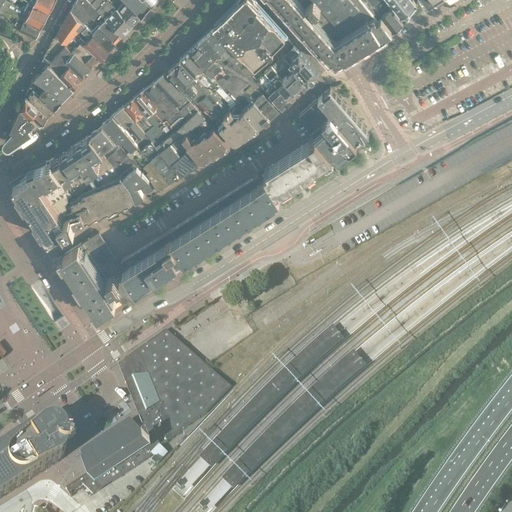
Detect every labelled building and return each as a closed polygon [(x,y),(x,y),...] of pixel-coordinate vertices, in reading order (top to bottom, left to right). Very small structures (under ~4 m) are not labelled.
[(24,8),(7,0),(2,0),(0,4),(0,9),(2,12),(3,12),(5,9),(9,12),(25,20),(40,28),(45,20),(24,9),(24,8)] [(45,20),(49,12),(33,3),(28,0),(24,8),(24,9),(45,20)] [(35,0),(33,3),(49,12),(55,0),(35,0)] [(110,46),(116,39),(102,24),(91,13),(84,6),(83,3),(78,0),(74,0),(71,7),(70,8),(78,14),(85,21),(110,46)] [(91,13),(102,24),(116,39),(123,31),(115,25),(91,0),(84,0),(83,3),(84,6),(91,13)] [(91,0),(115,25),(123,31),(133,20),(112,0),(91,0)] [(139,6),(135,3),(132,0),(112,0),(133,20),(142,10),(139,6)] [(132,0),(135,3),(139,6),(142,10),(151,0),(132,0)] [(213,24),(213,25),(213,26),(235,49),(255,70),(268,57),(268,55),(268,54),(270,55),(272,55),(273,52),(272,50),(284,39),(286,36),(254,1),(253,0),(238,0),(217,21),(213,24)] [(267,0),(283,17),(284,16),(288,20),(289,21),(290,19),(295,25),(294,26),(295,27),(294,27),(297,31),(297,32),(321,58),(324,56),(328,62),(331,60),(334,64),(335,64),(336,64),(344,59),(346,61),(392,31),(380,16),(378,18),(377,19),(361,0),(267,0)] [(361,0),(377,19),(380,17),(376,12),(377,12),(371,5),(377,0),(361,0)] [(417,3),(414,0),(388,0),(401,15),(406,12),(407,13),(413,8),(412,7),(417,3)] [(67,41),(75,32),(85,21),(78,14),(70,8),(57,32),(67,41)] [(390,8),(380,16),(392,31),(403,24),(390,8)] [(35,38),(40,28),(25,20),(21,26),(17,20),(13,24),(19,30),(35,38)] [(110,46),(85,21),(75,32),(82,38),(101,56),(110,46)] [(205,33),(229,57),(229,58),(247,76),(251,72),(253,73),(254,75),(257,72),(255,70),(235,49),(213,26),(212,25),(205,33)] [(57,32),(56,34),(67,44),(91,67),(101,56),(82,38),(74,46),(67,41),(57,32)] [(82,38),(75,32),(67,41),(74,46),(82,38)] [(227,58),(229,57),(205,33),(198,40),(213,56),(217,52),(224,59),(226,57),(227,58)] [(44,55),(43,58),(50,62),(59,53),(67,44),(56,34),(52,40),(53,40),(51,45),(50,45),(48,48),(49,48),(47,52),(46,51),(45,53),(46,53),(45,55),(44,55)] [(212,73),(211,74),(210,75),(212,77),(220,85),(228,93),(239,82),(258,103),(270,117),(283,105),(265,87),(258,79),(254,75),(253,73),(251,72),(247,76),(229,58),(222,65),(213,56),(198,40),(189,49),(212,73)] [(91,67),(67,44),(59,53),(83,75),(91,67)] [(283,56),(291,65),(308,83),(319,73),(294,45),(283,56)] [(201,76),(207,81),(212,77),(210,75),(211,74),(188,50),(179,58),(199,78),(201,76)] [(229,58),(229,57),(227,58),(226,57),(224,59),(217,52),(213,56),(222,65),(229,58)] [(83,75),(59,53),(50,62),(74,85),(83,75)] [(74,85),(50,62),(43,58),(34,75),(59,94),(62,97),(74,85)] [(209,89),(199,78),(179,58),(167,69),(189,92),(198,101),(199,103),(212,116),(221,107),(206,92),(209,89)] [(265,87),(283,105),(297,92),(301,89),(308,83),(291,65),(285,71),(287,73),(283,76),(273,65),(258,79),(265,87)] [(153,81),(161,90),(177,107),(176,109),(177,110),(189,100),(163,72),(153,81)] [(55,106),(62,98),(62,97),(59,94),(34,75),(30,84),(55,106)] [(177,107),(161,90),(153,81),(142,89),(162,111),(164,113),(167,117),(172,112),(177,110),(176,109),(177,107)] [(48,113),(55,106),(30,84),(26,93),(48,113)] [(367,128),(330,86),(318,97),(354,138),(367,128)] [(146,132),(152,139),(156,144),(175,128),(175,127),(167,117),(164,113),(162,111),(142,89),(133,96),(147,113),(156,123),(146,132)] [(26,93),(21,102),(41,121),(48,113),(26,93)] [(133,96),(123,105),(139,125),(144,120),(149,126),(153,123),(145,115),(147,113),(133,96)] [(177,224),(172,227),(187,250),(190,248),(192,252),(269,203),(277,198),(277,197),(297,184),(296,182),(306,176),(304,172),(308,169),(331,155),(333,153),(334,152),(339,157),(350,147),(350,146),(350,145),(349,143),(354,140),(356,139),(353,138),(351,136),(339,124),(328,110),(324,107),(320,101),(317,97),(316,98),(300,112),(318,132),(315,134),(316,135),(308,140),(264,169),(268,175),(261,179),(257,173),(177,224)] [(197,108),(189,100),(177,110),(172,112),(167,117),(175,127),(197,108)] [(217,122),(235,141),(259,125),(239,102),(238,103),(236,101),(216,121),(218,122),(217,122)] [(41,121),(21,102),(11,126),(14,128),(5,137),(11,143),(33,128),(30,125),(33,122),(36,124),(40,121),(41,121)] [(260,125),(270,117),(258,103),(249,111),(260,124),(260,125)] [(134,140),(138,144),(143,150),(145,149),(143,147),(152,139),(146,132),(139,125),(123,105),(114,113),(125,126),(127,124),(138,137),(134,140)] [(175,128),(202,160),(230,143),(205,117),(205,116),(197,108),(175,127),(175,128)] [(156,123),(147,113),(145,115),(153,123),(149,126),(144,120),(139,125),(146,132),(156,123)] [(138,144),(134,140),(112,114),(103,122),(120,142),(123,140),(131,150),(138,144)] [(157,166),(143,150),(138,144),(131,150),(123,140),(120,142),(103,122),(102,123),(135,163),(131,167),(142,181),(150,177),(147,171),(157,166)] [(102,123),(90,134),(101,148),(100,149),(111,163),(111,162),(121,155),(127,162),(131,167),(135,163),(102,123)] [(175,128),(156,144),(155,144),(174,167),(176,166),(180,173),(202,160),(175,128)] [(100,149),(101,148),(90,134),(76,143),(78,146),(75,149),(96,175),(111,163),(100,149)] [(143,150),(157,166),(159,165),(170,179),(178,175),(174,167),(155,144),(156,144),(152,139),(143,147),(145,149),(143,150)] [(111,162),(111,163),(96,175),(75,149),(78,146),(76,143),(62,153),(54,158),(53,157),(30,168),(31,170),(24,175),(23,173),(7,183),(16,196),(22,206),(47,244),(75,226),(74,223),(79,221),(84,219),(85,222),(94,215),(95,218),(104,211),(105,214),(114,207),(116,210),(124,203),(126,206),(135,199),(135,198),(130,186),(111,162)] [(142,181),(131,167),(127,162),(121,155),(111,162),(130,186),(135,198),(144,194),(138,184),(142,181)] [(159,165),(157,166),(147,171),(150,177),(151,179),(155,185),(157,188),(170,179),(159,165)] [(145,191),(152,186),(155,185),(151,179),(141,184),(145,191)] [(187,250),(172,227),(121,259),(138,286),(173,264),(174,261),(174,260),(179,257),(178,256),(187,250)] [(57,258),(89,307),(94,315),(120,298),(126,294),(136,288),(99,231),(83,241),(57,258)] [(178,341),(166,331),(124,360),(148,417),(151,423),(154,431),(146,436),(138,441),(133,436),(130,433),(114,443),(85,462),(90,472),(66,488),(70,497),(71,497),(69,493),(82,484),(93,495),(101,490),(101,489),(100,488),(111,481),(112,482),(152,454),(155,457),(150,461),(153,465),(166,455),(162,449),(161,449),(160,446),(207,413),(231,387),(221,379),(207,367),(178,341)] [(0,498),(60,461),(61,460),(62,459),(63,457),(63,455),(64,453),(65,451),(69,450),(73,447),(70,444),(65,442),(65,438),(64,435),(63,432),(61,428),(58,426),(54,424),(48,423),(43,425),(38,429),(37,432),(33,429),(32,429),(25,433),(0,449),(0,498)]
